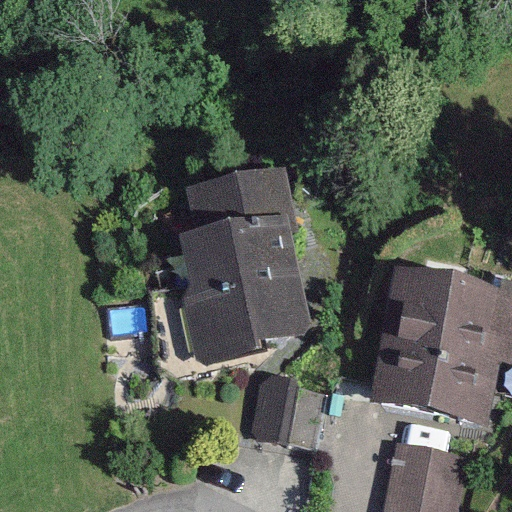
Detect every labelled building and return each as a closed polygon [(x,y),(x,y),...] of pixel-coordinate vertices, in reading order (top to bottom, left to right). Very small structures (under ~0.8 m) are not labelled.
[(211,253),(280,237),(289,235),(279,189),(201,207),(211,253)] [(288,268),(280,237),(211,253),(191,257),(213,353),(293,335),(279,270),(288,268)] [(511,371),(511,289),(410,279),(395,409),(507,421),(511,371)] [(316,392),(269,383),(257,444),(303,453),(316,392)] [(445,511),(457,463),(404,451),(389,511),(445,511)]
